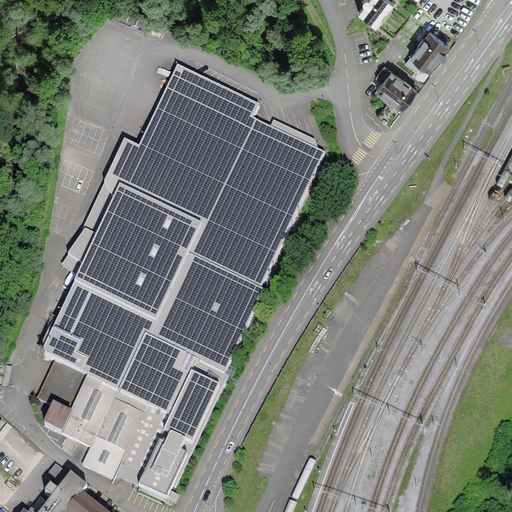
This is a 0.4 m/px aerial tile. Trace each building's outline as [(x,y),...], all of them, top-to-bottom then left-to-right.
[(395,1),(393,0),(364,0),(364,1),(364,2),(365,3),(366,4),(360,11),(377,25),(395,1)] [(449,44),(430,30),(404,63),(416,72),(423,63),(430,68),(449,44)] [(260,105),(176,68),(139,149),(125,143),(114,168),(126,173),(46,349),(58,355),(34,406),(51,413),(47,423),(66,431),(63,437),(77,444),(90,450),(82,469),(112,483),(114,479),(135,488),(134,492),(166,507),(328,152),(254,119),(260,105)] [(417,89),(392,71),(377,91),(390,101),(378,117),(389,126),(417,89)] [(106,511),(76,489),(82,482),(66,470),(34,511),(25,511),(21,509),(18,511),(106,511)]
